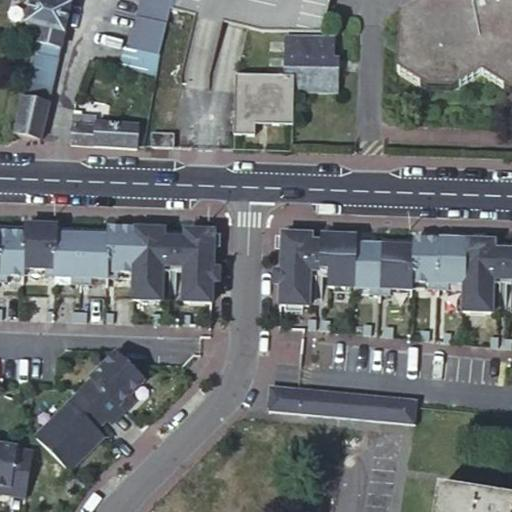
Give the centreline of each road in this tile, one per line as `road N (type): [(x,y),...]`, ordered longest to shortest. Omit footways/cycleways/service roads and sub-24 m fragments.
road 1 (residential): [(118,511),(226,395),(236,372),(246,187)]
road 2 (tertiary): [(511,197),(246,187)]
road 3 (tertiary): [(246,187),(0,182)]
road 4 (unknown): [(51,183),(107,0)]
road 5 (unknown): [(180,186),(222,0)]
